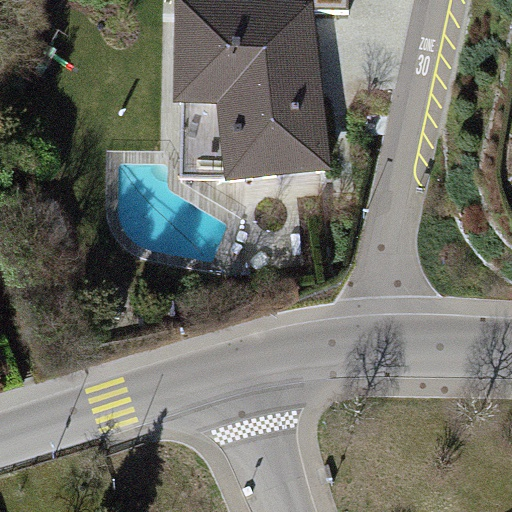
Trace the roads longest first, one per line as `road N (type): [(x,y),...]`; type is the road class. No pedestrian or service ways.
road 1 (residential): [(380,347),(383,286),(440,0)]
road 2 (residential): [(0,443),(235,366)]
road 3 (residential): [(235,366),(287,511)]
road 4 (residential): [(235,366),(380,347)]
road 5 (residential): [(380,347),(511,347)]
